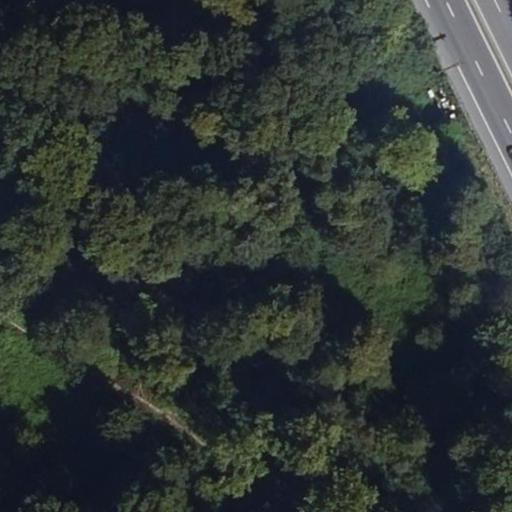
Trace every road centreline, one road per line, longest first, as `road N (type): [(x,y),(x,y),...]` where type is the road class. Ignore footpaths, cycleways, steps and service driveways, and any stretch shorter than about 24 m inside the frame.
road 1 (unknown): [(0,320),(244,511)]
road 2 (motorway): [(445,0),(511,134)]
